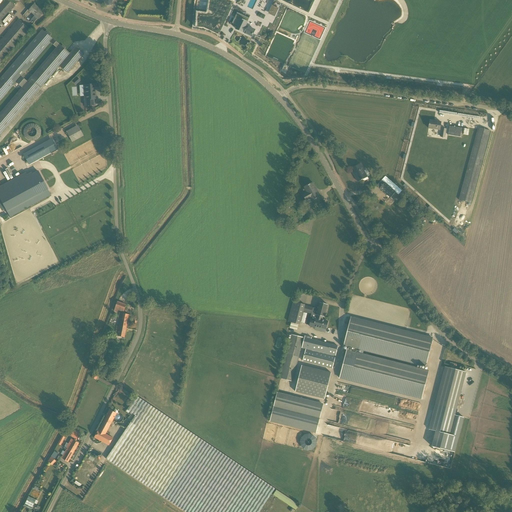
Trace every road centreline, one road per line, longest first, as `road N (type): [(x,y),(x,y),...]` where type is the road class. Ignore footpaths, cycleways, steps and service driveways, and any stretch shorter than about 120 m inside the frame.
road 1 (unclassified): [(48,511),(138,334),(137,293),(116,217),(111,21)]
road 2 (unclassified): [(511,111),(306,85),(279,98)]
road 3 (tertiary): [(511,380),(429,321),(363,232)]
road 4 (tertiary): [(279,98),(363,232)]
road 5 (tertiary): [(175,33),(213,48),(279,98)]
